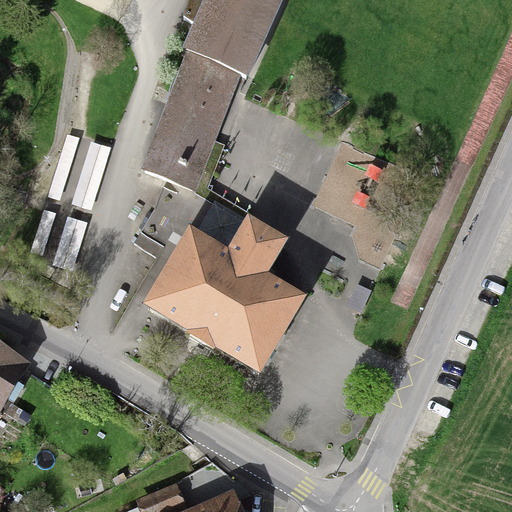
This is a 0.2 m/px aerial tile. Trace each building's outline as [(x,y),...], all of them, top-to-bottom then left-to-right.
[(196,28),(186,53),(190,57),(145,172),(193,191),(236,75),(246,80),(282,0),(189,0),(181,18),(196,28)] [(0,202),(21,207),(25,190),(0,184),(0,202)] [(191,238),(148,309),(192,335),(190,338),(213,352),(215,349),(259,375),(301,304),(263,281),(283,247),(249,228),(229,261),(191,238)] [(0,418),(30,371),(0,351),(0,418)] [(144,511),(173,511),(181,509),(178,500),(180,499),(175,488),(154,497),(142,504),(144,511)] [(239,511),(234,501),(208,511),(239,511)]
